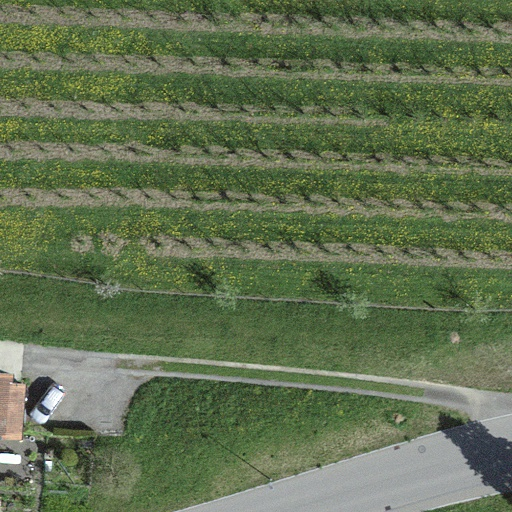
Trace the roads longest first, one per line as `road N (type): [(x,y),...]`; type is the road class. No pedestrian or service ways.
road 1 (track): [(511,423),(460,402),(0,353)]
road 2 (secondary): [(511,450),(289,511)]
